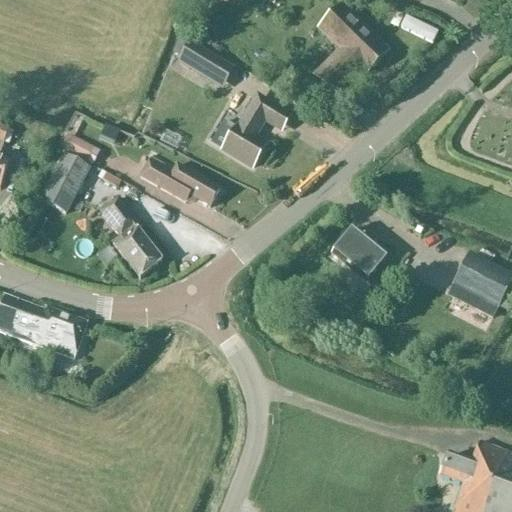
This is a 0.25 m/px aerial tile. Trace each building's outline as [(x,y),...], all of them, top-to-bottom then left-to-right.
[(214,0),(213,4),(228,10),(232,0),(214,0)] [(323,32),(340,49),(311,80),(336,103),(385,54),(343,12),(323,32)] [(176,66),(222,92),(234,72),(188,46),(176,66)] [(245,115),(247,116),(224,152),(253,170),(267,148),(253,140),(262,125),(281,136),(292,118),(256,97),(245,115)] [(13,134),(0,129),(0,145),(8,148),(13,134)] [(90,150),(67,138),(60,152),(83,164),(90,150)] [(91,172),(65,158),(41,204),(67,218),(91,172)] [(210,210),(220,193),(177,168),(173,174),(151,161),(140,180),(185,206),(189,199),(210,210)] [(0,192),(11,166),(0,162),(0,192)] [(140,282),(161,264),(134,230),(139,226),(118,201),(100,215),(120,241),(112,247),(140,282)] [(375,250),(355,231),(332,259),(354,276),(370,289),(392,261),(377,249),(375,250)] [(511,284),(511,279),(469,257),(447,299),(492,322),(511,284)] [(87,327),(46,312),(45,315),(4,300),(0,310),(0,336),(74,363),(87,327)] [(449,458),(440,481),(463,489),(454,511),(511,511),(511,457),(479,445),(471,466),(449,458)]
